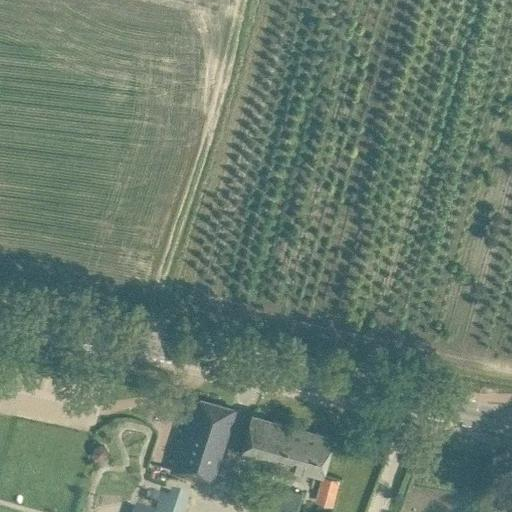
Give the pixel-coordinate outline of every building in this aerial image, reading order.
[(137,406),(139,391),(117,388),(115,403),(137,406)] [(211,479),(233,408),(196,397),(174,468),(211,479)] [(323,473),(334,435),(252,413),(241,449),(323,473)] [(263,482),(256,507),(272,511),(297,511),(303,494),(263,482)] [(321,482),(315,503),(333,508),(339,487),(321,482)] [(160,498),(155,511),(186,511),(188,507),(160,498)]
